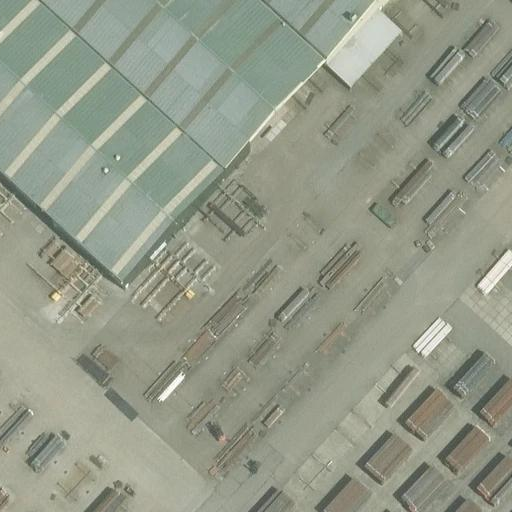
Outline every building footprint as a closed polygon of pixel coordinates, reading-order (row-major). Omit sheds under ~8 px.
[(392,0),(0,0),(0,178),(125,293),(392,0)] [(461,78),(484,99),(511,67),(511,64),(490,45),(461,78)] [(41,403),(55,390),(46,380),(32,393),(41,403)] [(355,450),(361,437),(345,429),(339,442),(355,450)] [(498,511),(511,511),(511,450),(474,489),(498,511)] [(0,482),(0,510),(3,511),(15,491),(0,482)]
